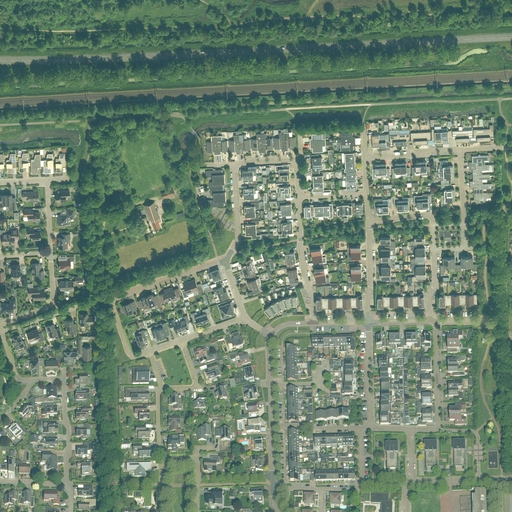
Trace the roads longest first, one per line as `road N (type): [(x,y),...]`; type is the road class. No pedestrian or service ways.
road 1 (primary): [(0,59),(511,36)]
road 2 (track): [(104,298),(109,511)]
road 3 (residential): [(148,351),(128,350),(115,299),(225,260)]
road 4 (residential): [(313,323),(299,197)]
road 5 (track): [(104,298),(101,222),(142,202)]
